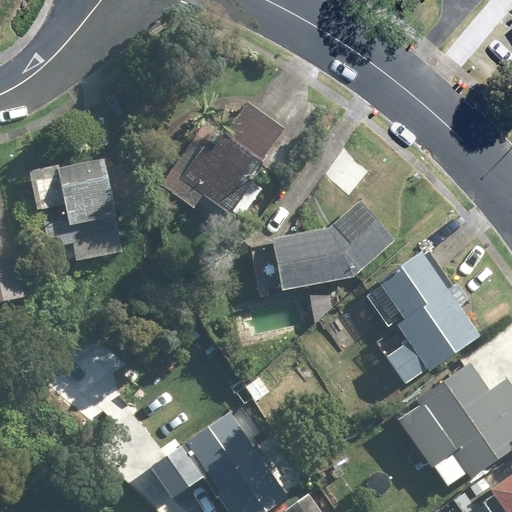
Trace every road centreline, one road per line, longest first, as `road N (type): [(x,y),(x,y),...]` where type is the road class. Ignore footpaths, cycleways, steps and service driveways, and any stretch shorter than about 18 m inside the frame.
road 1 (residential): [(265,0),(338,39),(412,95),(461,140),(511,209)]
road 2 (residential): [(103,0),(34,73),(0,94)]
